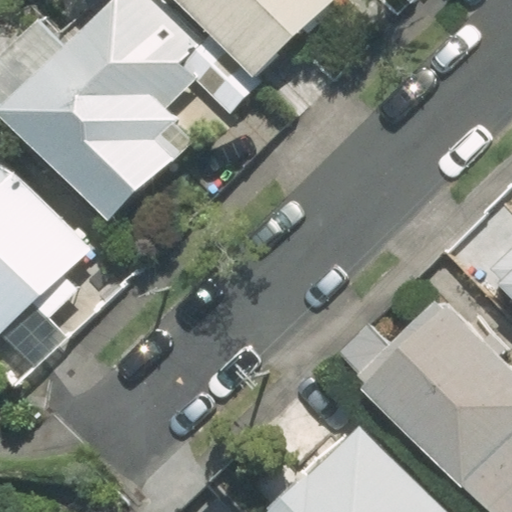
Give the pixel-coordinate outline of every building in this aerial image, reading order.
[(229,114),(258,85),(228,55),(172,0),(121,0),(69,53),(43,28),(0,71),(0,124),(108,231),(192,146),(165,119),(199,84),(229,114)] [(172,0),(228,55),(258,85),(341,0),(172,0)] [(0,351),(26,376),(67,334),(46,314),(99,260),(0,165),(0,351)] [(511,243),(483,271),(511,301),(511,243)] [(511,511),(511,360),(450,297),(396,349),(372,323),(336,358),(483,511),(511,511)] [(451,511),(368,427),(280,511),(451,511)]
